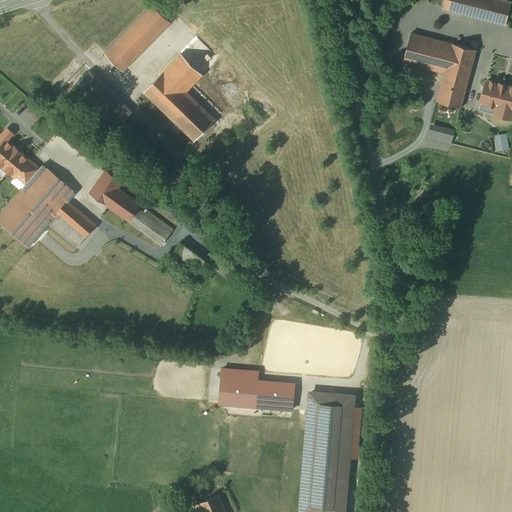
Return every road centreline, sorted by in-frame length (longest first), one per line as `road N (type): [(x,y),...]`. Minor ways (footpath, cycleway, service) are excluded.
road 1 (unknown): [(19,1),(145,170),(238,266),(232,199),(125,0)]
road 2 (residential): [(332,0),(400,274),(376,511)]
road 3 (unknown): [(508,68),(428,52),(422,0)]
